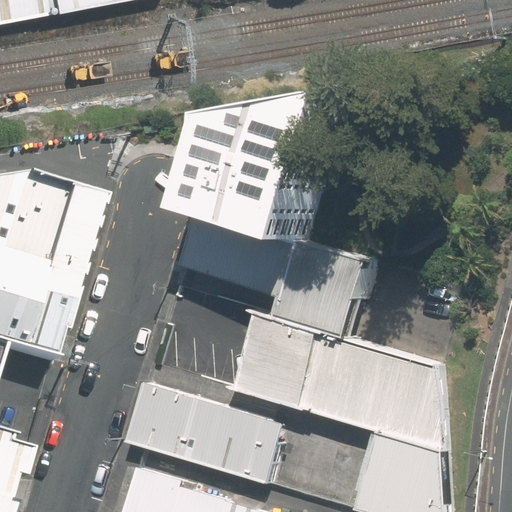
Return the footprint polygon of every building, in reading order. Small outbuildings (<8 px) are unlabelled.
[(0,0),(0,15),(87,0),(0,0)] [(240,128),(216,198),(341,232),(364,158),(388,83),(248,104),(240,128)] [(0,254),(77,277),(100,199),(19,174),(0,176),(0,254)] [(210,208),(191,265),(293,296),(286,317),(361,339),(385,261),(210,208)] [(0,347),(51,363),(77,277),(0,254),(0,347)] [(269,313),(245,389),(387,432),(364,508),(377,511),(450,511),(445,364),(361,339),(286,317),(269,313)] [(153,382),(136,441),(275,481),(292,422),(153,382)] [(0,511),(5,511),(27,442),(0,433),(0,511)] [(130,511),(299,511),(144,466),(130,511)]
